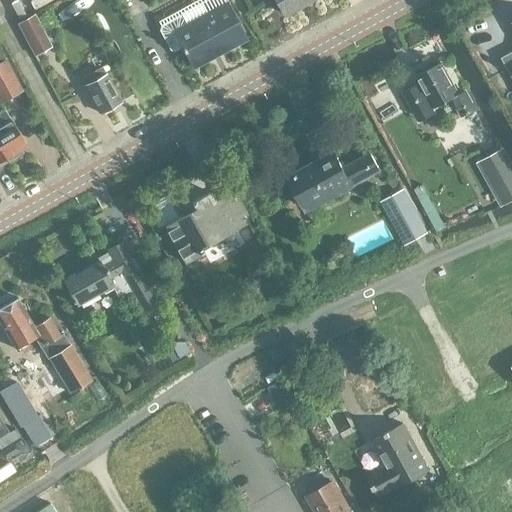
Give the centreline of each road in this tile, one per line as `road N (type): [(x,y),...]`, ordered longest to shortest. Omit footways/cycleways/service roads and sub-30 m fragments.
road 1 (unclassified): [(0,508),(207,369),(511,229)]
road 2 (tertiary): [(0,227),(411,0)]
road 3 (unknown): [(90,173),(0,9)]
